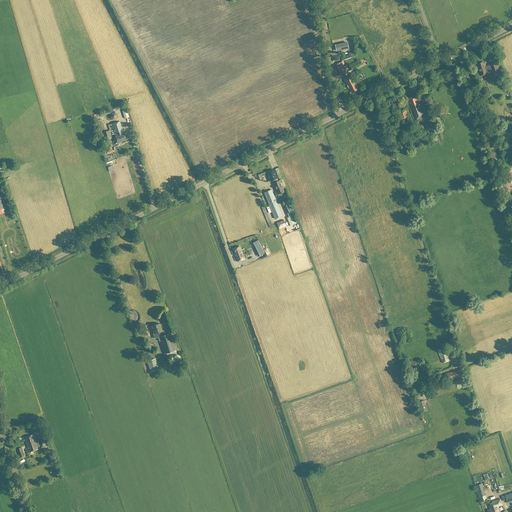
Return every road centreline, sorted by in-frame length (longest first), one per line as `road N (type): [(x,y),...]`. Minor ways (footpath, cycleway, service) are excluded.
road 1 (unclassified): [(0,285),(339,115)]
road 2 (track): [(371,98),(451,341)]
road 3 (unclassified): [(511,208),(460,53)]
road 4 (unclassified): [(339,115),(460,53)]
